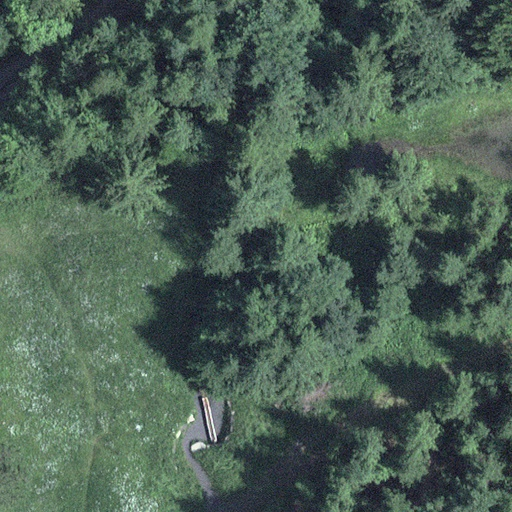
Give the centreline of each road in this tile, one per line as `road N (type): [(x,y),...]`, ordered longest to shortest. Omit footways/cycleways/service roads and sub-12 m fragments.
road 1 (track): [(239,511),(511,369)]
road 2 (track): [(95,0),(0,82)]
